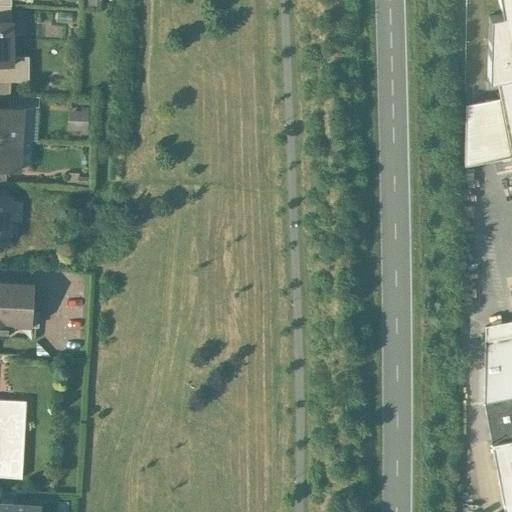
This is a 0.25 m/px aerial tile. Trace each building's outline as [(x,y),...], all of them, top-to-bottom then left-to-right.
[(511,0),(498,0),(501,14),(489,16),(487,79),(511,74),(511,0)] [(10,23),(0,23),(0,66),(11,67),(10,58),(10,23)] [(29,57),(10,58),(11,67),(9,82),(28,83),(29,57)] [(11,67),(0,66),(0,94),(9,95),(9,82),(11,67)] [(511,75),(496,79),(499,98),(511,157),(511,162),(511,75)] [(9,95),(0,94),(0,139),(20,140),(21,110),(8,109),(9,95)] [(499,98),(465,105),(464,166),(511,157),(499,98)] [(20,140),(0,139),(0,183),(5,184),(5,171),(18,171),(20,140)] [(0,244),(7,244),(8,221),(21,222),(22,202),(9,201),(10,197),(0,195),(0,244)] [(34,284),(0,281),(0,336),(6,337),(7,326),(31,327),(34,284)] [(511,334),(484,340),(483,403),(511,397),(511,334)] [(511,397),(483,403),(491,444),(511,440),(511,397)] [(25,401),(0,400),(0,477),(21,479),(25,401)] [(511,511),(511,440),(491,444),(504,511),(511,511)] [(41,511),(42,505),(0,503),(0,511),(41,511)]
